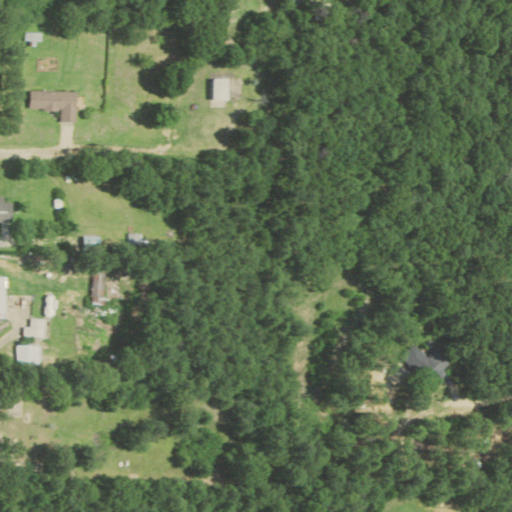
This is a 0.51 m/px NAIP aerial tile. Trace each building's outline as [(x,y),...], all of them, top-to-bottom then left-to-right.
[(229,78),(214,78),(213,100),(228,100),(229,78)] [(79,122),(80,91),(34,90),(33,109),(64,110),(64,122),(79,122)] [(0,221),(14,221),(14,202),(6,202),(5,197),(0,196),(0,221)] [(104,299),(105,269),(93,269),(92,299),(104,299)] [(24,336),(44,337),(45,319),(31,318),(30,327),(24,327),(24,336)] [(396,356),(430,381),(446,360),(428,347),(421,357),(404,344),(396,356)] [(39,345),(17,345),(17,364),(40,364),(39,345)]
